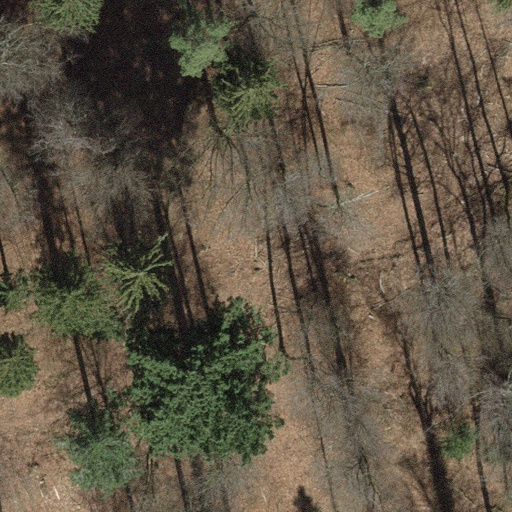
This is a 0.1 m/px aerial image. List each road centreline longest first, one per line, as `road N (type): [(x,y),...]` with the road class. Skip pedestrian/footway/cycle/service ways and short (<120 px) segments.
road 1 (track): [(162,511),(221,411),(389,273),(511,198)]
road 2 (track): [(389,273),(511,103)]
road 3 (track): [(389,273),(511,391)]
